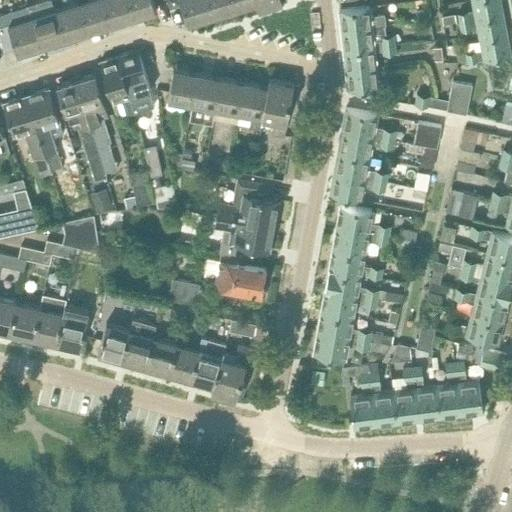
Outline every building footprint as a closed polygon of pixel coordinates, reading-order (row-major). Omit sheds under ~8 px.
[(54,9),(51,0),(40,0),(28,4),(40,46),(63,38),(54,9)] [(76,0),(77,1),(87,31),(110,24),(102,0),(76,0)] [(102,0),(110,24),(133,17),(127,0),(102,0)] [(156,10),(152,0),(127,0),(133,17),(156,10)] [(205,0),(180,0),(187,23),(210,16),(205,0)] [(205,0),(210,16),(233,9),(230,0),(205,0)] [(230,0),(233,9),(256,1),(255,0),(230,0)] [(282,0),(255,0),(256,1),(258,8),(283,1),(282,0)] [(502,12),(499,0),(472,0),(475,8),(457,12),(459,21),(502,12)] [(63,38),(87,31),(77,1),(54,9),(63,38)] [(28,4),(0,12),(0,37),(4,50),(15,47),(17,53),(40,46),(28,4)] [(384,12),(370,14),(369,5),(339,8),(341,28),(386,23),(384,12)] [(430,8),(415,10),(416,20),(432,18),(430,8)] [(454,12),(442,14),(443,23),(450,22),(456,21),(454,12)] [(502,12),(459,21),(461,30),(478,27),(480,38),(506,33),(502,12)] [(341,28),(343,49),(395,43),(394,33),(386,34),(385,24),(386,23),(341,28)] [(510,53),(506,33),(480,38),(482,48),(465,52),(465,53),(459,54),(460,61),(466,61),(467,62),(510,53)] [(343,49),(346,69),(376,65),(374,51),(382,50),(383,53),(396,51),(395,43),(343,49)] [(432,46),(434,60),(443,59),(441,45),(432,46)] [(138,48),(118,55),(125,79),(127,79),(131,94),(135,110),(135,111),(154,105),(149,90),(151,89),(138,48)] [(117,55),(100,60),(106,79),(112,100),(117,116),(135,110),(131,94),(127,79),(125,79),(118,55),(117,55)] [(346,69),(348,89),(366,87),(367,94),(378,93),(378,85),(376,65),(346,69)] [(173,67),(167,98),(191,102),(197,72),(173,67)] [(105,176),(106,175),(105,171),(117,167),(109,141),(111,141),(103,116),(108,114),(95,72),(76,78),(105,176)] [(191,102),(207,105),(215,107),(220,76),(197,72),(191,102)] [(511,73),(511,78),(505,102),(501,119),(511,121),(511,115),(511,73)] [(215,107),(227,109),(238,111),(244,81),(220,76),(215,107)] [(69,124),(79,121),(81,127),(78,128),(92,170),(94,179),(105,176),(76,78),(57,84),(69,124)] [(298,83),(293,82),(269,78),(267,85),(264,104),(289,108),(290,100),(295,101),(298,83)] [(452,79),(448,98),(446,109),(466,113),(472,83),(452,79)] [(244,81),(238,111),(251,113),(249,125),(260,127),(262,121),(261,121),(264,104),(267,85),(244,81)] [(49,86),(27,93),(50,169),(51,173),(52,173),(50,169),(63,165),(53,135),(63,132),(59,117),(49,86)] [(429,95),(416,92),(414,103),(427,105),(429,95)] [(51,173),(50,169),(26,93),(3,101),(13,133),(24,130),(38,173),(39,177),(51,173)] [(261,121),(262,121),(273,123),(272,133),(289,136),(292,118),(287,117),(289,108),(264,104),(261,121)] [(375,125),(377,112),(346,107),(342,128),(394,138),(396,129),(375,125)] [(437,146),(441,124),(417,120),(413,142),(437,146)] [(0,152),(9,150),(0,121),(0,152)] [(485,143),(488,131),(465,126),(460,146),(473,149),(475,141),(485,143)] [(342,128),(338,149),(369,155),(371,143),(420,153),(418,164),(433,167),(437,146),(413,142),(410,141),(394,138),(342,128)] [(460,146),(455,167),(474,171),(475,164),(477,164),(479,151),(473,149),(460,146)] [(156,147),(145,149),(150,176),(162,173),(156,147)] [(511,149),(502,147),(500,156),(511,158),(511,149)] [(386,180),(388,171),(367,167),(369,155),(338,149),(334,171),(386,180)] [(171,166),(180,167),(182,158),(182,153),(173,151),(171,166)] [(511,158),(500,156),(498,165),(507,168),(504,179),(511,181),(511,158)] [(180,167),(193,170),(195,160),(182,158),(180,167)] [(235,162),(216,158),(214,167),(234,171),(235,162)] [(235,162),(234,171),(241,172),(243,163),(235,162)] [(136,204),(138,203),(154,200),(147,168),(130,172),(134,194),(136,204)] [(330,192),(350,196),(361,198),(364,185),(385,189),(386,180),(334,171),(330,192)] [(12,180),(0,183),(0,192),(13,189),(17,206),(4,209),(11,233),(39,227),(38,226),(34,211),(26,186),(22,176),(12,180)] [(269,183),(261,182),(237,178),(233,202),(218,199),(216,213),(274,223),(278,199),(267,197),(269,183)] [(174,195),(172,181),(152,185),(155,199),(174,195)] [(106,186),(90,191),(96,210),(112,205),(106,186)] [(413,186),(412,195),(425,197),(426,189),(413,186)] [(451,187),(445,210),(458,213),(464,190),(451,187)] [(511,203),(511,194),(492,189),(490,198),(511,203)] [(134,194),(124,197),(126,206),(136,204),(134,194)] [(511,226),(511,203),(490,198),(488,207),(509,212),(505,225),(511,226)] [(336,224),(390,233),(391,225),(369,220),(372,208),(340,202),(336,224)] [(0,235),(11,233),(4,209),(0,209),(0,235)] [(62,220),(64,231),(96,231),(93,213),(62,220)] [(223,227),(220,242),(219,251),(235,254),(237,242),(270,248),(274,223),(216,213),(214,226),(223,227)] [(390,233),(336,224),(332,245),(364,251),(366,238),(388,243),(390,233)] [(453,242),(456,227),(443,224),(440,239),(453,242)] [(511,234),(504,232),(471,224),(469,234),(490,239),(487,251),(511,256),(511,234)] [(401,227),(399,235),(403,236),(416,238),(417,230),(401,227)] [(64,231),(61,242),(78,246),(99,251),(96,231),(64,231)] [(401,245),(398,255),(411,258),(413,251),(414,248),(416,238),(403,236),(403,237),(401,245)] [(78,246),(61,242),(47,239),(44,249),(53,252),(76,257),(78,246)] [(440,239),(438,247),(438,249),(450,252),(453,242),(440,239)] [(53,252),(44,249),(20,244),(18,255),(27,257),(49,263),(53,252)] [(383,267),(362,263),(364,251),(332,245),(329,266),(360,272),(381,276),(383,267)] [(27,257),(18,255),(0,250),(0,263),(1,263),(24,269),(27,257)] [(235,254),(219,251),(217,258),(207,256),(203,275),(215,277),(213,285),(215,286),(214,292),(230,295),(231,288),(261,293),(266,267),(234,261),(235,254)] [(463,258),(461,266),(511,279),(511,256),(487,251),(484,263),(463,258)] [(402,302),(404,292),(358,284),(360,272),(329,266),(325,288),(378,297),(402,302)] [(456,287),(508,300),(511,282),(511,279),(461,266),(459,275),(480,281),(477,292),(456,287)] [(430,279),(430,280),(430,281),(439,283),(442,270),(433,269),(433,268),(430,279)] [(196,302),(200,282),(172,277),(168,297),(196,302)] [(443,284),(439,283),(430,281),(428,290),(441,292),(443,284)] [(453,296),(474,302),(471,314),(502,321),(508,300),(456,287),(453,296)] [(352,314),(355,302),(376,306),(378,297),(325,288),(321,309),(352,314)] [(136,304),(139,294),(124,292),(122,301),(136,304)] [(33,336),(56,342),(63,311),(65,304),(66,298),(42,293),(40,305),(33,336)] [(139,294),(136,304),(150,306),(152,297),(139,294)] [(0,328),(9,331),(16,300),(0,296),(0,328)] [(16,300),(9,331),(33,336),(40,305),(16,300)] [(65,304),(63,311),(56,342),(80,347),(87,316),(89,309),(65,304)] [(183,318),(185,309),(170,306),(168,316),(183,318)] [(183,318),(196,321),(198,311),(185,309),(183,318)] [(321,309),(317,330),(391,343),(392,343),(393,335),(383,333),(383,332),(350,326),(352,314),(321,309)] [(390,310),(388,320),(396,322),(398,311),(390,310)] [(232,318),(224,317),(208,313),(205,325),(222,328),(230,329),(232,318)] [(471,314),(469,325),(448,320),(445,330),(497,343),(502,321),(471,314)] [(122,359),(133,317),(129,329),(106,322),(97,352),(122,359)] [(133,317),(122,359),(144,365),(153,335),(156,323),(133,317)] [(230,329),(254,334),(256,323),(232,318),(230,329)] [(385,352),(391,343),(317,330),(313,351),(345,357),(347,344),(385,352)] [(144,365),(168,372),(176,342),(153,335),(144,365)] [(191,378),(203,336),(202,336),(198,348),(176,342),(168,372),(191,378)] [(203,336),(191,378),(213,385),(211,391),(212,392),(214,385),(214,386),(224,349),(226,343),(213,339),(203,336)] [(212,392),(235,398),(240,399),(245,380),(241,379),(250,347),(238,343),(236,352),(224,349),(214,386),(214,385),(212,392)] [(409,346),(400,344),(402,358),(411,357),(410,349),(409,346)] [(456,356),(471,359),(473,347),(458,344),(456,356)] [(503,369),(507,353),(484,347),(480,363),(503,369)] [(483,410),(479,378),(467,380),(466,372),(465,372),(463,359),(455,360),(461,413),(483,410)] [(440,416),(461,413),(455,360),(445,361),(448,382),(436,384),(440,416)] [(377,369),(376,361),(367,362),(375,424),(397,421),(393,389),(381,391),(378,369),(377,369)] [(341,371),(343,384),(350,383),(348,374),(360,373),(363,393),(350,394),(354,426),(375,424),(367,362),(342,365),(341,371)] [(418,418),(440,416),(436,384),(423,385),(421,364),(412,365),(418,418)] [(403,366),(406,387),(393,389),(397,421),(418,418),(412,365),(403,366)] [(312,368),(310,380),(322,382),(324,370),(312,368)]
